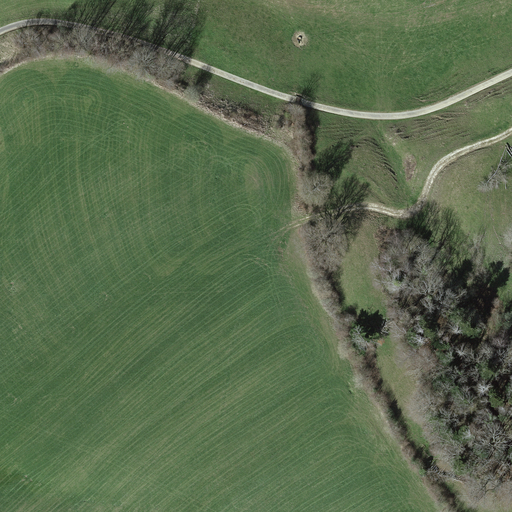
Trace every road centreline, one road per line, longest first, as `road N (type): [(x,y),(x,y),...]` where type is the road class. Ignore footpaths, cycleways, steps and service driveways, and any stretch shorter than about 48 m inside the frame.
road 1 (track): [(511,72),(435,107),(369,115),(297,100),(70,23),(0,30)]
road 2 (track): [(511,130),(437,166),(409,212),(344,207),(292,225)]
